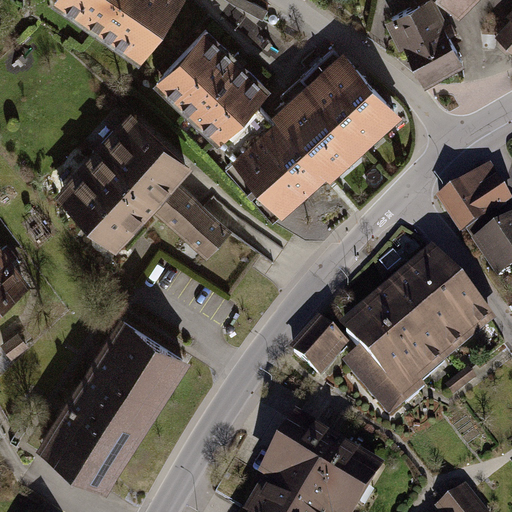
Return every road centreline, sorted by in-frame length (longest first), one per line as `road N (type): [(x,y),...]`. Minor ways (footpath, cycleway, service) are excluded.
road 1 (tertiary): [(168,511),(277,335),(359,244)]
road 2 (residential): [(452,145),(419,102),(282,0)]
road 3 (residential): [(407,190),(511,333)]
